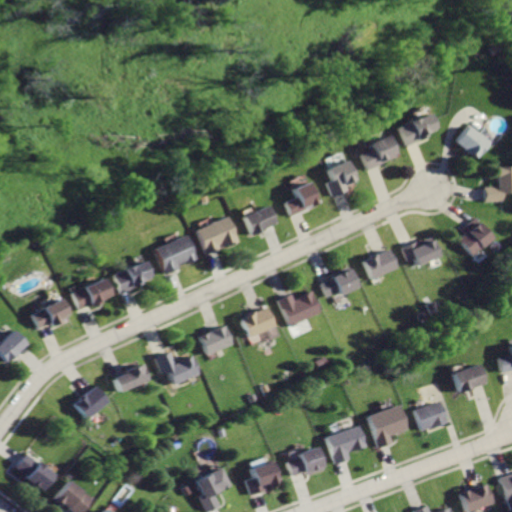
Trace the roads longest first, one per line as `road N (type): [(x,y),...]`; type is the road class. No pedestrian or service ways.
road 1 (residential): [(0,426),(55,361),(430,187)]
road 2 (residential): [(303,511),(478,448),(511,425)]
